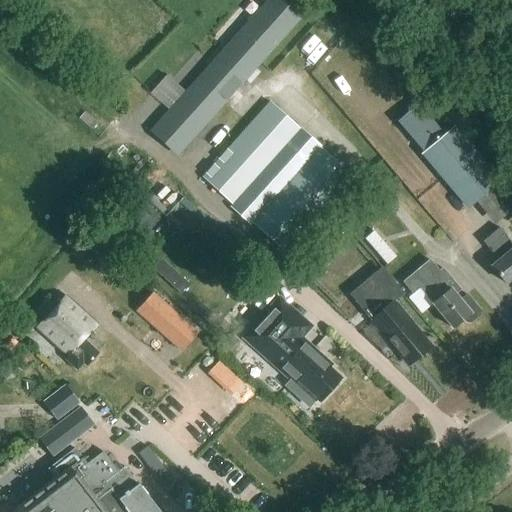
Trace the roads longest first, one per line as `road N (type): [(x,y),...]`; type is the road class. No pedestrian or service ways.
road 1 (track): [(455,443),(130,128)]
road 2 (tertiary): [(365,511),(511,403)]
